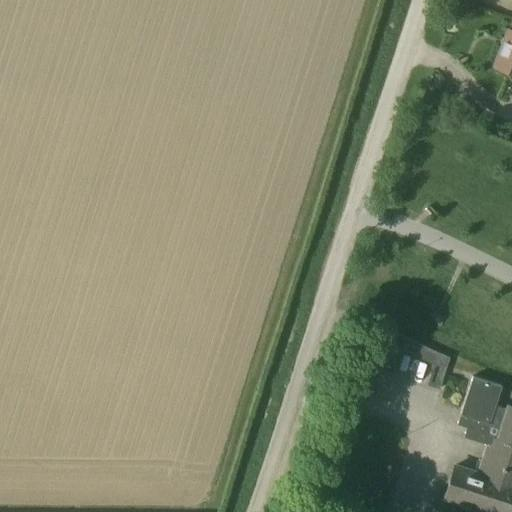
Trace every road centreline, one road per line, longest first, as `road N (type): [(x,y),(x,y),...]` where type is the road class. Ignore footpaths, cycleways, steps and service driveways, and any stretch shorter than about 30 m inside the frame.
road 1 (unclassified): [(257,511),(359,203)]
road 2 (unclassified): [(359,203),(424,0)]
road 3 (unclassified): [(359,203),(511,278)]
